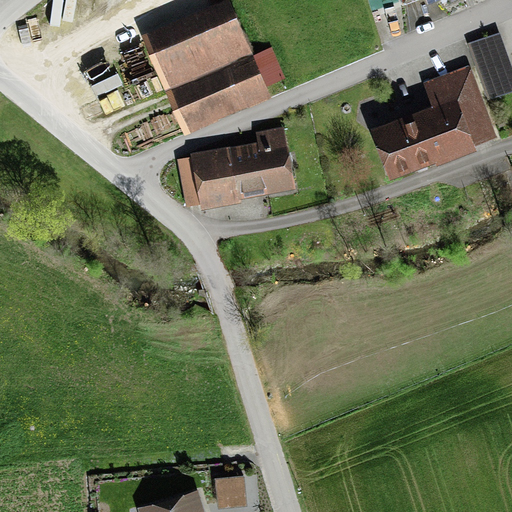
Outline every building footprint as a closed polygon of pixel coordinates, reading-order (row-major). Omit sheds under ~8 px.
[(215,0),(143,29),(168,89),(251,52),(228,0),(215,0)] [(253,57),(251,52),(168,89),(183,127),(268,92),(265,86),(280,79),(267,50),(253,57)] [(437,112),(379,133),(392,169),(490,134),(466,69),(426,84),(437,112)] [(193,157),(179,159),(187,204),(203,201),(202,196),(287,180),(281,148),(287,147),(284,128),(257,133),(260,150),(232,155),(231,147),(193,153),(193,157)] [(229,477),(215,479),(218,503),(232,502),(229,477)] [(195,511),(192,500),(153,511),(195,511)]
